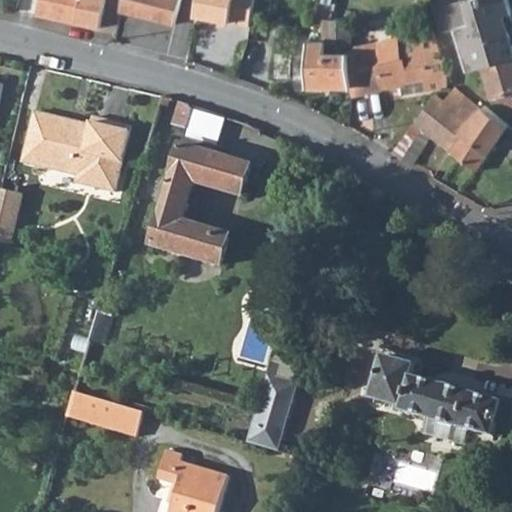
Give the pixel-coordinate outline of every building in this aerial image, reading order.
[(39,0),(36,15),(98,28),(103,0),(39,0)] [(108,0),(106,27),(118,29),(120,0),(108,0)] [(121,0),(120,11),(174,23),(179,0),(121,0)] [(197,0),(195,14),(247,24),(251,0),(197,0)] [(456,28),(470,71),(484,66),(511,57),(511,36),(508,24),(502,25),(499,18),(511,14),(507,0),(468,0),(466,1),(467,3),(473,23),(469,25),(456,28)] [(462,4),(467,22),(469,25),(473,23),(467,3),(462,4)] [(434,10),(436,15),(442,28),(443,30),(456,26),(467,22),(462,4),(434,10)] [(323,21),(324,43),(325,55),(349,54),(349,52),(348,20),(331,21),(323,21)] [(349,52),(349,54),(351,87),(351,96),(410,85),(412,94),(440,88),(439,83),(446,82),(445,76),(450,75),(430,31),(398,38),(401,59),(376,65),(374,44),(360,48),(349,52)] [(269,45),(294,47),(295,35),(270,32),(269,45)] [(324,43),(309,43),(308,86),(351,87),(349,54),(325,55),(324,43)] [(511,57),(484,66),(487,76),(495,98),(511,107),(511,57)] [(391,153),(413,166),(423,148),(414,142),(422,130),(430,137),(477,170),(508,125),(484,107),(481,110),(454,88),(445,101),(436,95),(391,153)] [(158,105),(166,108),(170,97),(162,94),(158,105)] [(178,100),(173,119),(186,124),(184,132),(217,142),(225,116),(178,100)] [(25,152),(50,159),(48,167),(77,175),(96,179),(95,187),(115,192),(131,125),(93,115),(91,124),(82,122),(81,126),(67,123),(68,118),(35,111),(25,152)] [(423,148),(430,137),(422,130),(414,142),(423,148)] [(152,243),(221,264),(230,234),(184,220),(196,180),(242,193),(251,165),(181,143),(152,243)] [(23,161),(48,167),(50,159),(25,152),(23,161)] [(76,182),(95,187),(96,179),(77,175),(76,182)] [(17,192),(0,188),(0,189),(0,226),(9,228),(17,192)] [(9,228),(0,226),(0,237),(6,239),(9,228)] [(89,342),(102,346),(111,313),(99,309),(89,342)] [(370,397),(403,407),(402,409),(426,416),(469,429),(492,435),(497,420),(510,423),(511,417),(511,404),(412,374),(415,362),(383,352),(370,397)] [(246,443),(277,452),(297,384),(275,377),(279,361),(271,358),(246,443)] [(69,412),(139,432),(145,412),(75,391),(69,412)] [(426,416),(421,432),(465,445),(469,429),(426,416)] [(159,479),(179,485),(171,511),(217,511),(227,478),(181,464),(183,457),(167,451),(159,479)]
